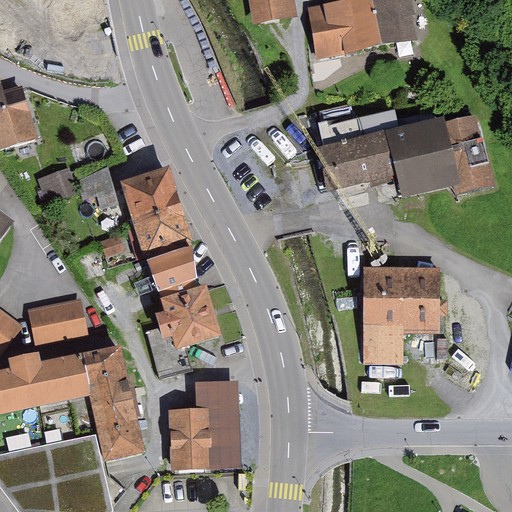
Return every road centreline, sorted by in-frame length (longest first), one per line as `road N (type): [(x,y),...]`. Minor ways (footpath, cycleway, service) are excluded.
road 1 (secondary): [(289,433),(271,320),(161,94)]
road 2 (residential): [(289,433),(511,436)]
road 3 (residential): [(0,66),(72,95),(161,94)]
